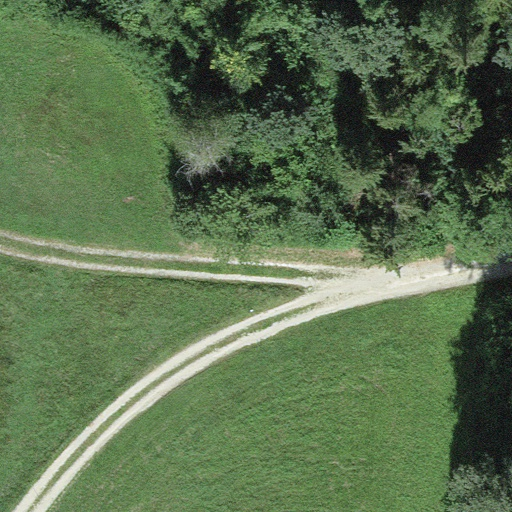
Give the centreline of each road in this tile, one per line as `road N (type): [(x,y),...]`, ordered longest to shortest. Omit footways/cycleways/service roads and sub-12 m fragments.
road 1 (track): [(30,511),(119,412),(206,351),(389,282),(511,265)]
road 2 (track): [(0,238),(72,255),(389,282)]
